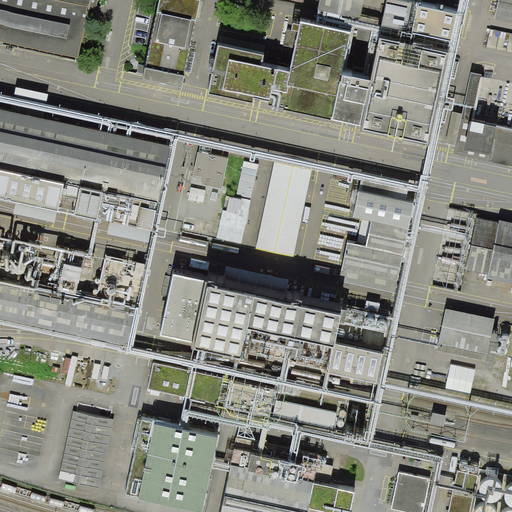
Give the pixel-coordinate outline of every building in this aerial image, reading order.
[(0,0),(0,40),(77,57),(88,2),(95,4),(96,0),(0,0)] [(202,0),(160,0),(144,74),(184,83),(202,0)] [(363,0),(321,0),(320,8),(361,16),(363,0)] [(413,2),(404,0),(386,0),(381,24),(408,29),(453,38),(458,10),(413,2)] [(511,0),(498,0),(494,18),(511,22),(511,0)] [(268,49),(218,39),(207,89),(268,101),(337,116),(370,123),(435,136),(454,48),(389,35),(380,78),(346,70),(354,30),(300,19),(291,66),(276,63),(265,61),(268,49)] [(511,32),(488,28),(484,46),(511,51),(511,32)] [(483,74),(471,71),(462,116),(474,119),(483,74)] [(172,143),(0,107),(0,168),(63,181),(79,185),(102,189),(159,201),(172,143)] [(511,126),(474,119),(470,118),(464,145),(511,155),(511,126)] [(227,157),(198,150),(193,172),(201,174),(199,181),(221,186),(227,157)] [(313,172),(274,164),(257,247),(295,255),(313,172)] [(60,192),(63,181),(0,168),(0,196),(58,209),(60,192)] [(419,190),(361,178),(358,190),(417,201),(419,190)] [(79,185),(63,181),(60,192),(77,196),(79,185)] [(102,189),(79,185),(73,213),(96,218),(102,189)] [(154,229),(159,201),(102,189),(96,218),(154,229)] [(358,190),(353,216),(371,220),(412,229),(417,201),(358,190)] [(511,222),(478,215),(467,266),(511,276),(511,222)] [(371,220),(366,246),(406,255),(412,229),(371,220)] [(366,246),(347,242),(343,263),(340,273),(400,286),(402,276),(401,275),(406,255),(366,246)] [(96,254),(59,246),(55,265),(92,272),(96,254)] [(209,261),(191,257),(189,267),(207,270),(209,261)] [(13,269),(14,271),(15,273),(18,273),(20,274),(22,273),(24,272),(25,270),(25,268),(25,266),(25,264),(24,262),(22,261),(20,260),(18,260),(15,261),(14,263),(13,265),(12,267),(13,269)] [(96,299),(137,308),(146,264),(136,261),(133,275),(102,268),(96,299)] [(209,284),(173,277),(161,334),(196,341),(202,317),(209,284)] [(96,299),(0,279),(0,318),(88,337),(123,345),(129,346),(137,308),(96,299)] [(252,294),(209,284),(202,317),(245,326),(252,294)] [(293,337),(300,304),(252,294),(245,326),(293,337)] [(380,303),(366,300),(365,307),(378,310),(380,303)] [(300,304),(293,337),(334,345),(341,314),(300,304)] [(495,318),(447,308),(439,348),(487,357),(495,318)] [(334,345),(385,357),(392,325),(341,314),(334,345)] [(202,317),(196,341),(239,351),(245,326),(202,317)] [(245,326),(239,351),(288,361),(293,337),(245,326)] [(293,337),(288,361),(329,370),(334,345),(293,337)] [(334,345),(329,370),(379,380),(385,357),(334,345)] [(192,371),(153,363),(148,386),(187,395),(192,371)] [(222,378),(192,371),(187,395),(216,402),(222,378)] [(274,388),(229,379),(223,407),(268,416),(274,388)] [(337,412),(276,399),(272,416),(333,430),(337,412)] [(359,407),(352,405),(348,419),(356,421),(359,407)] [(117,418),(72,409),(58,478),(103,486),(117,418)] [(446,415),(432,412),(430,423),(444,426),(446,415)] [(221,433),(142,416),(126,491),(205,508),(221,433)] [(329,487),(312,483),(317,462),(318,454),(236,437),(220,511),(349,511),(354,492),(329,487)] [(457,456),(451,455),(448,470),(454,471),(457,456)] [(469,466),(468,464),(467,463),(466,462),(465,461),(463,461),(462,461),(460,462),(459,464),(459,465),(459,467),(460,468),(461,469),(462,470),(463,471),(465,470),(466,470),(468,469),(468,467),(469,466)] [(334,465),(317,462),(312,483),(329,487),(334,465)] [(479,468),(478,466),(478,465),(476,464),(475,463),(473,463),(472,464),(471,465),(470,466),(469,467),(469,469),(470,470),(471,472),(472,473),(474,473),(475,473),(477,472),(478,471),(478,470),(479,468)] [(470,511),(478,475),(456,471),(447,511),(470,511)] [(423,511),(431,479),(399,472),(391,508),(406,511),(423,511)] [(496,479),(492,478),(488,478),(485,480),(482,482),(480,486),(479,489),(479,493),(481,497),(484,500),(487,502),(491,502),(495,502),(499,500),(501,497),(503,493),(503,489),(502,485),(500,481),(496,479)]
